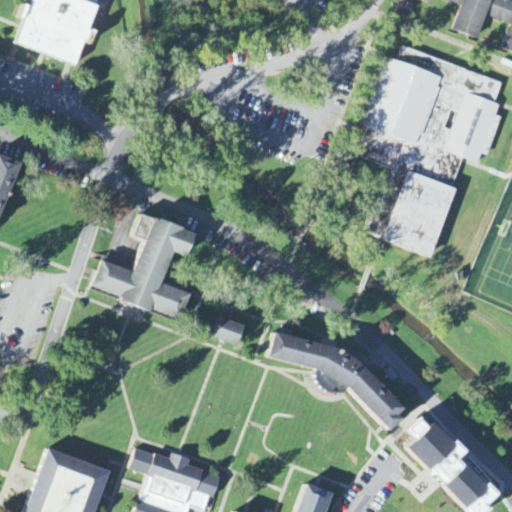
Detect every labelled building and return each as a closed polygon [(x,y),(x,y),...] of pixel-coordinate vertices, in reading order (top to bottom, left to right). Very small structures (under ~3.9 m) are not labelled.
[(29,0),(29,2),(24,0),(21,0),(16,15),(24,17),(14,41),(74,64),(83,39),(89,42),(94,29),(87,26),(96,0),(29,0)] [(511,0),(426,0),(428,1),(430,0),(452,0),(462,4),(453,29),(477,38),(486,13),(511,23),(501,48),(511,52),(511,0)] [(362,232),(427,257),(466,158),(479,163),(502,104),(496,101),(505,80),(401,40),(395,55),(388,52),(359,125),(369,129),(364,140),(370,142),(365,156),(395,167),(381,204),(373,201),(362,232)] [(0,205),(18,159),(0,152),(0,205)] [(140,210),(130,236),(143,240),(133,268),(103,257),(91,289),(180,322),(193,286),(164,275),(172,252),(184,256),(194,230),(140,210)] [(218,314),(211,335),(238,344),(245,323),(218,314)] [(274,329),(267,357),(315,368),(315,378),(318,384),(326,390),(333,392),(342,392),(348,389),(389,431),(403,419),(399,414),(406,408),(359,359),(334,345),(274,329)] [(465,511),(490,511),(487,508),(496,499),(458,461),(464,456),(432,425),(428,429),(418,420),(405,433),(413,440),(403,450),(465,511)] [(146,475),(133,511),(187,511),(190,506),(206,511),(209,511),(222,477),(185,464),(188,457),(172,451),(170,458),(131,444),(123,467),(146,475)] [(48,447),(23,511),(93,511),(109,470),(48,447)] [(327,511),(335,492),(303,480),(290,511),(236,511),(234,511),(233,511),(327,511)]
